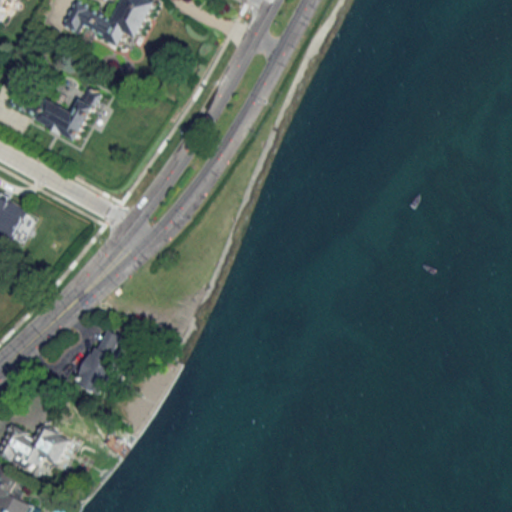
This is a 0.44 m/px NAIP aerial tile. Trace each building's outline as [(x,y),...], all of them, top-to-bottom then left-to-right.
[(157,0),(124,0),(116,18),(77,0),(66,25),(82,32),(84,27),(123,45),(129,32),(141,38),(157,0)] [(102,94),(87,87),(77,110),(21,85),(11,108),(82,139),(102,94)] [(30,208),(0,194),(0,236),(14,243),(30,208)] [(100,394),(131,340),(110,327),(78,381),(100,394)] [(0,450),(0,453),(42,473),(48,459),(60,465),(73,438),(45,424),(39,436),(13,424),(0,450)]
